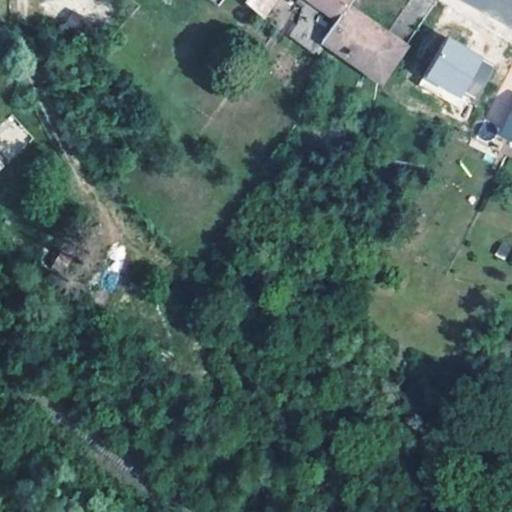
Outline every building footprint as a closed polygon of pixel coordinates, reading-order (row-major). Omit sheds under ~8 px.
[(209,0),(222,9),(229,0),(209,0)] [(261,24),(279,0),(253,0),(246,11),(258,22),(261,24)] [(309,0),(340,23),(350,8),(354,0),(309,0)] [(408,47),(390,34),(369,21),(350,8),(340,23),(324,47),(344,60),(363,72),(384,85),(408,47)] [(477,106),(496,60),(443,38),(424,84),(477,106)] [(511,99),(497,131),(511,138),(511,99)] [(0,127),(0,137),(13,150),(27,136),(9,118),(0,127)] [(73,260),(60,252),(50,266),(64,275),(73,260)]
